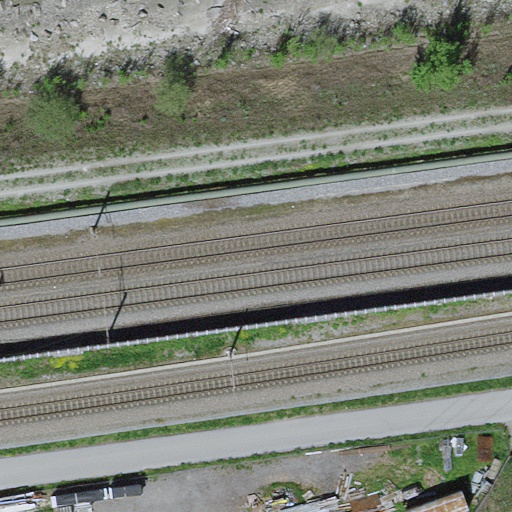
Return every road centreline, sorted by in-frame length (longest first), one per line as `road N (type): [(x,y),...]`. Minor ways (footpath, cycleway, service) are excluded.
road 1 (track): [(0,190),(511,121)]
road 2 (unclassified): [(0,471),(511,403)]
